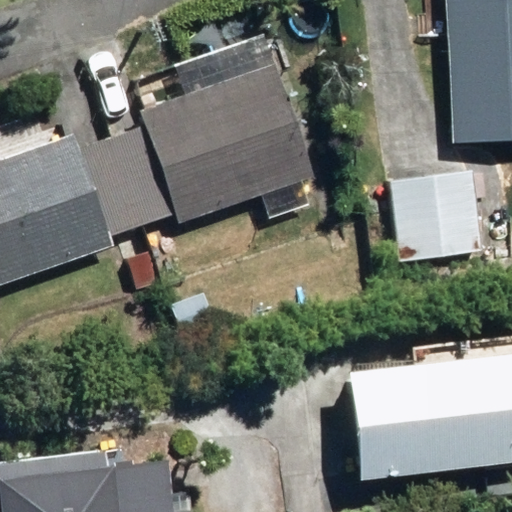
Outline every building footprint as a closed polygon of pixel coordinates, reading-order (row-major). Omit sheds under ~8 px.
[(511,0),(445,0),(451,132),(511,129),(511,0)] [(141,130),(108,140),(138,228),(170,218),(172,224),(261,196),(265,211),(287,204),(282,189),(311,181),(275,70),(267,72),(259,48),(194,69),(202,93),(136,114),(141,130)] [(8,158),(0,160),(0,287),(111,251),(107,238),(138,228),(108,140),(75,151),(70,137),(59,141),(56,132),(5,149),(8,158)] [(472,256),(474,275),(511,269),(511,228),(479,232),(471,173),(385,183),(396,265),(472,256)] [(141,239),(155,280),(185,270),(172,229),(141,239)] [(127,262),(136,292),(155,285),(146,256),(127,262)] [(188,275),(156,286),(171,328),(203,318),(188,275)] [(338,378),(351,486),(511,466),(511,355),(466,361),(464,349),(423,353),(425,368),(338,378)] [(0,511),(187,511),(186,495),(168,496),(164,465),(103,473),(100,452),(0,464),(0,511)]
